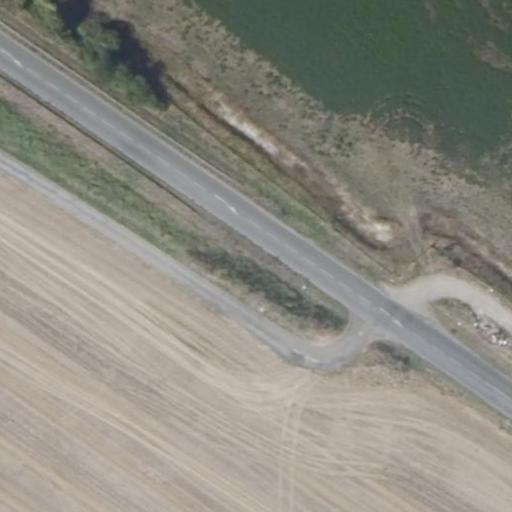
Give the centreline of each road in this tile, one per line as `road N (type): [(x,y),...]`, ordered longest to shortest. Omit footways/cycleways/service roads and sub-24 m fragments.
road 1 (tertiary): [(409,332),(0,51)]
road 2 (unclassified): [(0,160),(324,356),(362,363),(393,354),(409,332)]
road 3 (tertiary): [(511,402),(409,332)]
